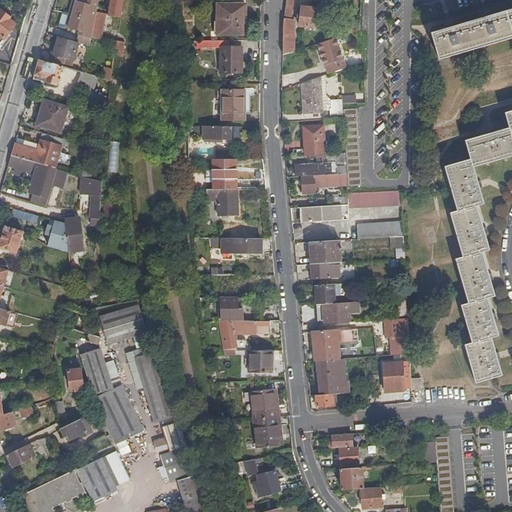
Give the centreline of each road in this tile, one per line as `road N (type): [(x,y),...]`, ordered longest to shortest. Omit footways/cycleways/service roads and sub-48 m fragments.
road 1 (residential): [(276,0),(267,124),(302,426)]
road 2 (unclassified): [(511,403),(302,426)]
road 3 (tertiary): [(0,150),(44,0)]
